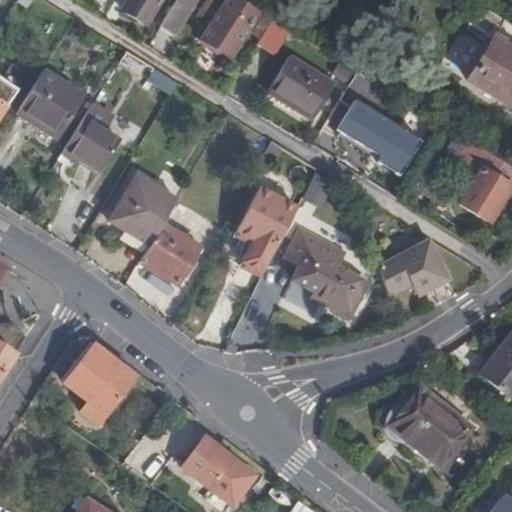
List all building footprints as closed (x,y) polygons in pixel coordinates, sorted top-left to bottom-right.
[(32,0),(17,0),(17,2),(27,9),(32,0)] [(104,0),(146,25),(160,0),(104,0)] [(175,0),(159,27),(174,36),(196,0),(175,0)] [(229,59),(258,12),(238,0),(208,0),(198,16),(208,22),(209,19),(213,22),(211,24),(200,41),(229,59)] [(468,23),(488,35),(490,31),(495,33),(466,80),(509,106),(511,101),(511,25),(479,6),(468,23)] [(257,44),(275,55),(289,32),(271,21),(257,44)] [(333,85),(288,58),(267,92),(312,120),(333,85)] [(58,134),(83,95),(42,69),(18,108),(58,134)] [(175,83),(153,69),(149,76),(151,82),(169,93),(175,83)] [(417,146),(375,120),(391,94),(356,72),(339,100),(354,109),(339,133),(371,153),(374,149),(383,154),(377,164),(398,176),(417,146)] [(0,79),(0,88),(12,96),(16,90),(0,79)] [(0,113),(12,96),(0,88),(0,113)] [(102,131),(111,116),(92,104),(83,119),(102,131)] [(14,113),(55,139),(58,134),(18,108),(14,113)] [(78,158),(99,171),(117,141),(102,131),(83,119),(61,154),(75,162),(78,158)] [(282,148),(270,141),(255,170),(267,177),(282,148)] [(469,142),(458,160),(479,173),(459,204),(489,223),(511,187),(510,185),(511,181),(511,168),(482,150),(469,142)] [(78,158),(75,162),(96,175),(99,171),(78,158)] [(331,182),(315,174),(303,198),(319,206),(331,182)] [(175,200),(135,176),(108,221),(149,245),(161,225),(175,200)] [(258,188),(235,232),(251,241),(240,263),(261,274),(272,252),(295,208),(258,188)] [(176,285),(198,247),(161,225),(149,245),(138,262),(176,285)] [(344,253),(299,230),(284,258),(298,266),(290,280),(319,295),(316,301),(348,317),(366,283),(336,267),(344,253)] [(446,278),(428,242),(377,267),(387,295),(409,284),(424,276),(429,287),(446,278)] [(424,276),(409,284),(415,295),(429,287),(424,276)] [(492,358),(480,374),(511,398),(511,397),(511,333),(492,358)] [(0,378),(15,355),(0,345),(0,378)] [(134,377),(92,345),(63,383),(87,402),(79,412),(97,426),(134,377)] [(476,371),(480,374),(492,358),(488,355),(476,371)] [(468,428),(418,388),(401,409),(397,410),(394,412),(391,414),(389,418),(388,421),(388,425),(389,429),(390,432),(393,435),(397,438),(401,439),(405,439),(439,466),(468,428)] [(203,437),(180,468),(230,506),(253,474),(203,437)] [(511,511),(511,504),(502,497),(490,511),(511,511)] [(103,511),(85,500),(77,511),(103,511)] [(313,511),(298,500),(288,511),(313,511)]
